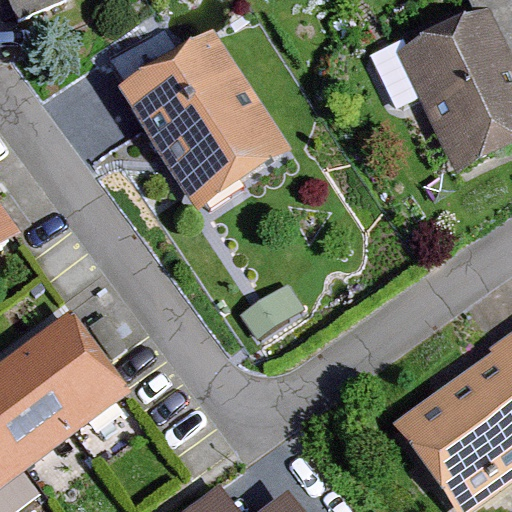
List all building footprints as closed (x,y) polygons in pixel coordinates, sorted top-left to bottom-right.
[(511,161),(511,77),(486,25),(403,66),(462,186),(511,161)] [(125,108),(205,226),(293,166),(213,48),(125,108)] [(0,264),(25,246),(0,213),(0,264)] [(0,511),(1,511),(132,408),(69,330),(0,384),(0,511)] [(511,345),(489,363),(493,369),(394,440),(446,511),(499,511),(511,503),(511,345)] [(245,511),(229,491),(203,511),(245,511)]
